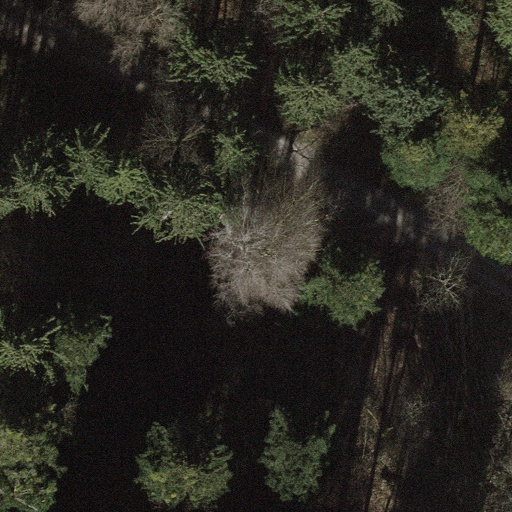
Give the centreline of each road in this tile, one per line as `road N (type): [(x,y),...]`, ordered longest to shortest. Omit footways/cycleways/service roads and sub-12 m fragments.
road 1 (track): [(1,0),(511,287)]
road 2 (track): [(353,198),(405,440),(436,511)]
